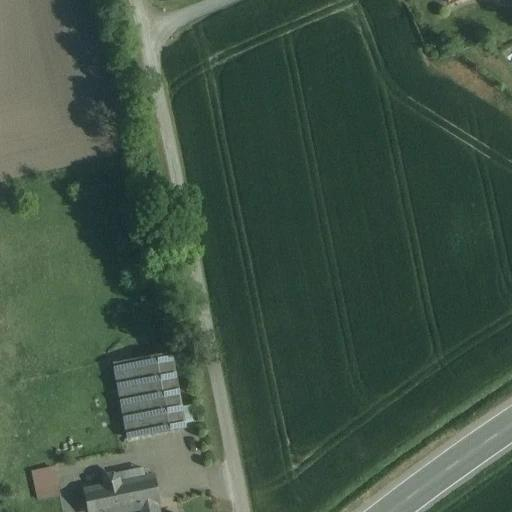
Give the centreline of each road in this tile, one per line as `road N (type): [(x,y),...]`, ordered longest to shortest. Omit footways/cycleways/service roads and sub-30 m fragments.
road 1 (unclassified): [(141,0),(241,511)]
road 2 (secondary): [(511,429),(402,511)]
